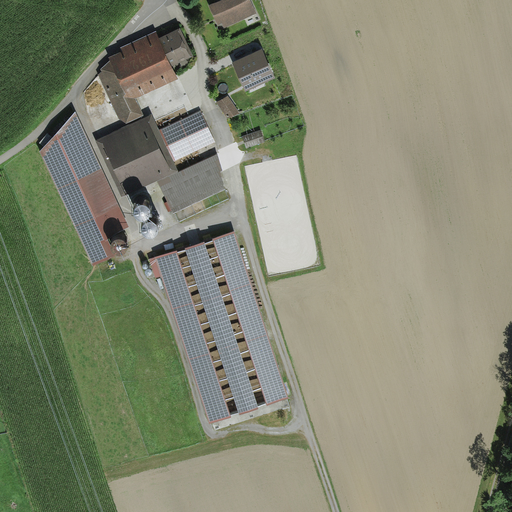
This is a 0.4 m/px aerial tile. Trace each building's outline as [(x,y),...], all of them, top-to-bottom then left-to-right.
[(217,0),(209,4),(218,24),(223,21),(225,25),(257,11),(251,0),(217,0)] [(193,55),(180,27),(159,37),(157,32),(121,47),(123,51),(109,57),(110,60),(101,68),(102,70),(99,73),(122,123),(144,113),(137,98),(178,78),(171,66),(193,55)] [(261,45),(233,58),(246,88),(275,74),(261,45)] [(229,94),(218,101),(229,118),(240,111),(229,94)] [(216,140),(201,109),(159,129),(174,160),(216,140)] [(131,224),(76,110),(39,149),(94,263),(116,252),(108,235),(131,224)] [(151,112),(96,138),(123,193),(156,177),(177,167),(174,160),(159,129),(151,112)] [(262,130),(244,137),(249,148),(266,141),(262,130)] [(177,167),(156,177),(166,199),(162,201),(169,215),(226,188),(225,184),(228,182),(221,169),(223,168),(218,152),(179,170),(177,167)] [(140,197),(134,210),(146,215),(152,203),(140,197)] [(290,395),(234,229),(156,255),(212,421),(290,395)]
